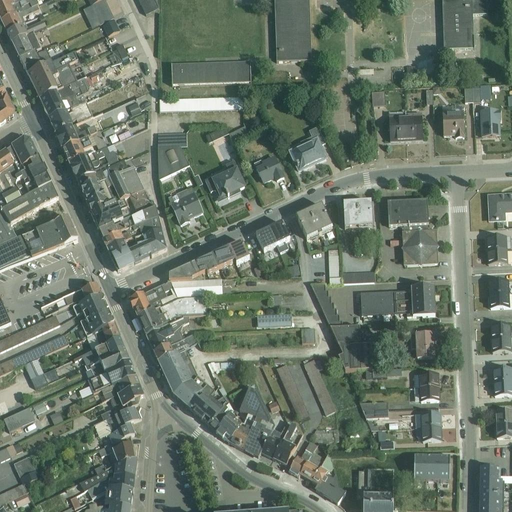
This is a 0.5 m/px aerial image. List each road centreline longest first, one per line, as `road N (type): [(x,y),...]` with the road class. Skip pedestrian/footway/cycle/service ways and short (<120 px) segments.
road 1 (residential): [(108,290),(356,180),(456,172)]
road 2 (residential): [(466,511),(456,172)]
road 3 (secondary): [(108,290),(32,120)]
road 4 (secondary): [(320,511),(250,479),(195,433)]
